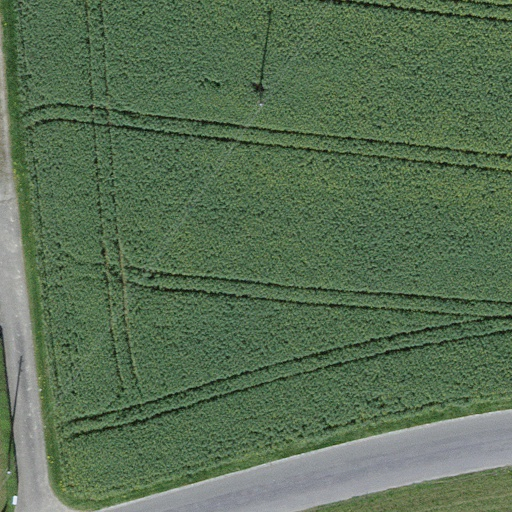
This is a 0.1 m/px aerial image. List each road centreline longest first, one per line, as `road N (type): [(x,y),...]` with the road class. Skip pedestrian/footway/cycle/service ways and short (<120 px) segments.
road 1 (track): [(32,511),(0,158)]
road 2 (tertiary): [(511,438),(202,511)]
